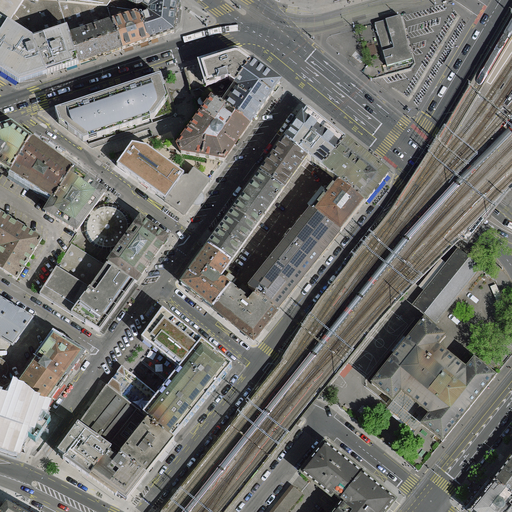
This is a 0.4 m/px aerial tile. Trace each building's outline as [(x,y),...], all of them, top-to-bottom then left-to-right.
[(0,0),(0,20),(7,25),(8,24),(14,14),(23,0),(0,0)] [(31,34),(32,40),(67,29),(59,1),(45,0),(23,0),(14,14),(29,30),(31,34)] [(145,0),(143,5),(150,10),(150,14),(141,17),(149,41),(174,33),(178,0),(145,0)] [(59,1),(67,29),(71,39),(114,26),(108,6),(68,2),(59,1)] [(114,26),(141,17),(139,11),(108,6),(114,26)] [(29,30),(14,14),(8,24),(28,37),(31,34),(29,30)] [(149,41),(141,17),(114,26),(122,50),(149,41)] [(413,60),(401,17),(375,24),(387,67),(413,60)] [(28,37),(8,24),(7,25),(0,35),(0,71),(19,84),(47,75),(32,40),(28,37)] [(122,50),(114,26),(71,39),(79,64),(122,50)] [(79,64),(71,39),(67,29),(32,40),(47,75),(79,64)] [(511,40),(450,144),(500,182),(511,167),(511,40)] [(232,55),(184,70),(191,92),(200,89),(228,80),(231,83),(236,85),(252,63),(241,56),(237,54),(232,55)] [(252,63),(236,85),(240,89),(226,109),(249,126),(280,84),(252,63)] [(108,94),(120,130),(155,119),(166,104),(161,91),(165,89),(161,77),(108,94)] [(218,102),(231,83),(228,80),(200,89),(213,99),(218,102)] [(108,94),(55,112),(60,124),(66,122),(69,131),(84,142),(120,130),(108,94)] [(249,126),(226,109),(218,102),(213,99),(178,147),(181,154),(225,162),(249,126)] [(346,141),(310,111),(307,111),(286,141),(307,158),(323,170),(346,141)] [(0,116),(0,126),(17,121),(14,112),(0,116)] [(0,165),(11,173),(31,140),(11,126),(0,130),(0,165)] [(55,200),(73,171),(31,140),(11,173),(55,200)] [(283,191),(307,158),(286,141),(261,175),(283,191)] [(346,141),(323,170),(336,180),(365,204),(388,174),(346,141)] [(132,145),(117,166),(185,216),(193,204),(201,193),(210,182),(194,170),(189,176),(181,171),(178,174),(141,147),(132,145)] [(77,233),(87,218),(92,212),(105,194),(73,171),(55,200),(46,213),(77,233)] [(283,191),(261,175),(235,211),(257,227),(283,191)] [(365,204),(336,180),(312,210),(341,234),(365,204)] [(201,193),(193,204),(196,205),(199,205),(202,202),(203,199),(203,196),(201,193)] [(92,212),(87,218),(85,225),(85,228),(86,235),(89,241),(94,246),(100,250),(109,251),(116,249),(122,246),(126,242),(128,238),(130,232),(131,227),(129,220),(126,214),(121,210),(120,209),(112,206),(103,206),(97,208),(92,212)] [(341,234),(312,210),(249,289),(256,295),(278,312),(341,234)] [(209,247),(231,263),(257,227),(235,211),(209,247)] [(42,240),(1,215),(0,216),(0,269),(17,280),(42,240)] [(141,221),(128,238),(126,242),(110,265),(135,284),(167,240),(141,221)] [(59,266),(95,288),(108,267),(72,244),(59,266)] [(225,270),(231,263),(209,247),(183,284),(213,309),(231,287),(224,282),(221,282),(220,277),(225,270)] [(425,292),(414,305),(437,324),(481,268),(458,250),(447,264),(425,292)] [(425,292),(447,264),(441,260),(419,287),(425,292)] [(135,284),(108,267),(95,288),(59,266),(40,295),(100,332),(135,284)] [(224,282),(231,287),(237,280),(230,274),(224,282)] [(238,292),(245,298),(250,291),(243,286),(238,292)] [(234,289),(231,287),(213,309),(217,311),(253,341),(255,340),(278,312),(256,295),(249,304),(243,300),(245,298),(238,292),(234,289)] [(0,299),(0,337),(13,346),(33,320),(0,299)] [(142,340),(179,370),(181,367),(202,342),(163,310),(154,323),(157,325),(154,329),(151,327),(142,340)] [(443,441),(495,377),(475,361),(467,370),(438,346),(445,337),(425,320),(373,385),(394,401),(401,392),(430,415),(423,425),(443,441)] [(54,333),(15,386),(17,388),(45,408),(85,353),(54,333)] [(202,342),(181,367),(212,393),(233,366),(202,342)] [(122,366),(118,373),(126,380),(125,368),(122,366)] [(113,379),(109,386),(148,419),(173,440),(179,433),(212,393),(181,367),(179,370),(158,396),(125,368),(126,380),(118,373),(113,379)] [(15,386),(4,379),(0,384),(0,400),(6,403),(17,388),(15,386)] [(148,419),(109,386),(95,405),(82,422),(113,447),(121,453),(148,419)] [(45,408),(17,388),(6,403),(0,400),(0,447),(13,452),(45,408)] [(148,419),(121,453),(147,474),(174,440),(173,440),(148,419)] [(110,451),(113,447),(82,422),(60,452),(66,456),(64,459),(90,478),(92,475),(110,451)] [(341,500),(362,473),(325,444),(302,473),(332,497),(334,495),(341,500)] [(118,457),(121,453),(113,447),(110,451),(118,457)] [(118,457),(110,451),(92,475),(126,500),(147,474),(121,453),(118,457)] [(511,460),(495,481),(511,494),(511,460)] [(343,502),(338,509),(341,511),(386,511),(396,500),(362,473),(341,500),(343,502)] [(511,501),(511,494),(495,481),(470,511),(509,511),(511,509),(511,507),(509,505),(511,501)] [(289,511),(303,494),(292,485),(270,511),(289,511)] [(22,511),(20,510),(7,503),(0,511),(22,511)]
